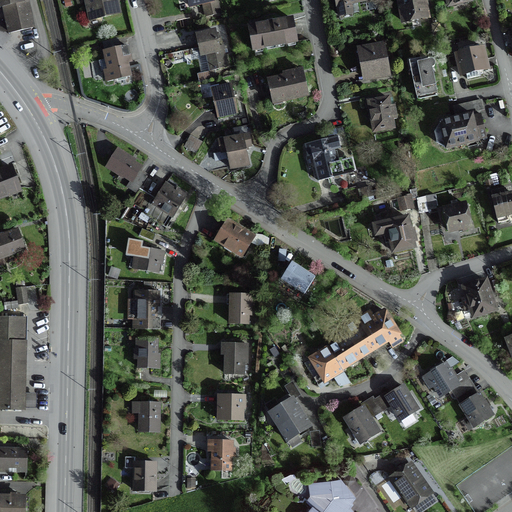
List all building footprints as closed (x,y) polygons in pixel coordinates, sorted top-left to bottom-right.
[(0,0),(0,7),(3,7),(10,33),(32,28),(26,1),(21,3),(20,0),(0,0)] [(118,14),(115,0),(90,0),(86,1),(90,20),(118,14)] [(187,0),(190,7),(202,4),(205,17),(219,14),(216,0),(212,1),(211,0),(187,0)] [(335,0),(339,16),(352,14),(350,4),(365,1),(364,0),(335,0)] [(398,0),(403,23),(427,18),(423,0),(398,0)] [(252,51),(296,42),(292,20),(273,24),(273,22),(270,23),(267,24),(267,25),(248,28),(252,51)] [(214,32),(196,36),(200,55),(207,54),(207,56),(208,57),(206,57),(210,71),(227,67),(222,47),(218,48),(214,32)] [(387,76),(385,65),(388,65),(387,57),(383,58),(381,46),(360,50),(361,59),(359,60),(361,70),(363,69),(365,80),(387,76)] [(107,82),(129,77),(125,60),(129,59),(129,57),(126,47),(104,52),(108,70),(104,71),(107,82)] [(479,72),(487,70),(482,48),(474,50),(473,48),(473,47),(463,49),(464,53),(456,55),(461,76),(466,75),(467,80),(480,77),(479,72)] [(420,62),(420,60),(409,62),(415,90),(424,88),(426,96),(436,93),(431,69),(432,68),(433,68),(434,67),(434,65),(434,64),(433,63),(433,62),(432,62),(431,61),(430,61),(421,63),(420,62)] [(273,103),(307,95),(302,74),(296,76),(295,74),(295,72),(283,74),(284,78),(268,82),(273,103)] [(217,117),(237,113),(233,99),(231,86),(218,89),(218,86),(211,88),(212,90),(211,90),(217,117)] [(393,128),(392,120),(393,120),(391,106),(389,107),(388,99),(368,102),(373,132),(393,128)] [(482,99),(453,105),(456,118),(471,115),(485,112),(482,99)] [(445,148),(446,150),(478,142),(477,140),(486,138),(483,127),(480,115),(472,117),(471,115),(456,118),(439,122),(440,124),(438,124),(433,133),(436,143),(444,148),(445,148)] [(201,142),(190,136),(184,147),(189,150),(195,153),(201,142)] [(230,169),(248,165),(244,149),(242,137),(219,141),(222,152),(227,151),(230,169)] [(312,156),(318,181),(355,172),(352,159),(337,163),(333,149),(339,148),(337,138),(305,146),(307,157),(312,156)] [(129,189),(136,194),(139,190),(146,177),(138,172),(140,168),(129,161),(131,159),(117,150),(106,167),(120,176),(121,175),(133,183),(129,189)] [(11,168),(0,171),(0,198),(19,191),(11,168)] [(142,214),(165,228),(176,211),(186,195),(176,189),(175,191),(165,185),(155,200),(139,190),(136,194),(130,203),(143,211),(142,214)] [(507,216),(511,214),(511,194),(506,195),(505,188),(491,191),(492,198),(498,223),(508,221),(507,216)] [(403,198),(397,199),(399,212),(413,209),(410,195),(403,197),(403,198)] [(417,199),(419,214),(428,212),(427,210),(430,210),(430,208),(435,207),(434,195),(417,199)] [(445,209),(450,232),(470,227),(464,205),(445,209)] [(390,243),(393,252),(414,247),(407,218),(374,226),(376,235),(383,234),(385,244),(390,243)] [(215,241),(241,257),(254,237),(240,229),(227,221),(215,241)] [(141,229),(139,236),(152,242),(155,235),(141,229)] [(0,258),(23,250),(17,231),(0,237),(0,258)] [(126,256),(139,258),(137,270),(157,273),(158,264),(161,265),(163,252),(151,250),(141,249),(142,243),(128,241),(126,256)] [(304,295),(314,278),(291,263),(284,275),(280,280),(304,295)] [(249,280),(256,282),(260,268),(256,267),(256,270),(252,269),(249,280)] [(494,310),(492,302),(490,296),(488,289),(485,281),(463,288),(466,297),(461,299),(464,310),(470,308),(473,317),(494,310)] [(24,288),(16,289),(18,305),(27,304),(24,288)] [(158,293),(138,292),(137,319),(146,319),(146,329),(159,330),(160,319),(154,319),(155,303),(157,303),(158,293)] [(230,295),(230,324),(247,324),(247,315),(249,315),(250,296),(230,295)] [(350,338),(329,351),(328,348),(310,360),(323,381),(336,374),(342,370),(340,368),(364,353),(386,339),(392,348),(401,342),(382,312),(373,318),(370,313),(356,321),(355,320),(343,328),(350,338)] [(0,409),(22,410),(24,319),(0,318),(0,409)] [(136,349),(139,349),(138,369),(158,369),(158,360),(159,356),(158,356),(156,356),(156,340),(137,340),(136,349)] [(247,345),(225,345),(225,374),(242,375),(243,360),(246,360),(247,345)] [(427,375),(441,397),(458,386),(445,364),(427,375)] [(417,410),(402,387),(386,397),(401,421),(417,410)] [(492,416),(478,394),(460,405),(474,427),(492,416)] [(243,409),(243,396),(232,396),(218,396),(217,420),(221,420),(241,421),(242,409),(243,409)] [(278,427),(287,441),(310,427),(303,416),(301,413),(299,410),(292,398),(269,413),(278,427)] [(137,414),(140,414),(139,432),(158,432),(158,404),(138,404),(137,414)] [(362,407),(345,418),(361,444),(378,433),(362,407)] [(318,432),(310,433),(311,447),(319,446),(318,432)] [(231,442),(213,441),(212,471),(230,472),(231,458),(234,458),(234,451),(231,451),(231,442)] [(0,449),(0,471),(7,471),(7,465),(25,466),(25,468),(26,451),(0,449)] [(155,463),(135,463),(134,491),(154,492),(155,469),(155,463)] [(392,478),(412,506),(430,493),(410,465),(392,478)] [(341,511),(353,497),(340,480),(314,483),(316,496),(310,504),(312,506),(320,511),(341,511)] [(0,497),(0,511),(23,511),(24,500),(10,500),(10,497),(0,497)]
